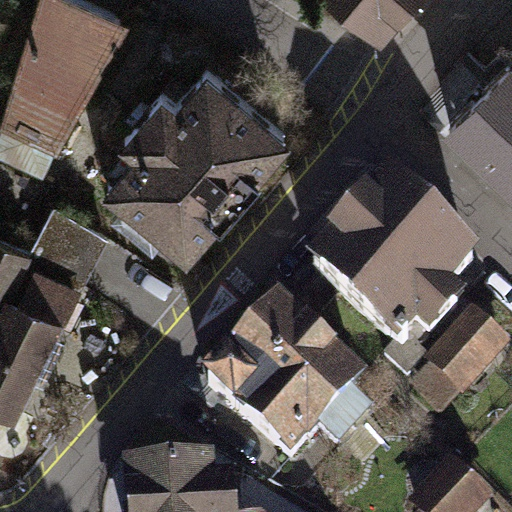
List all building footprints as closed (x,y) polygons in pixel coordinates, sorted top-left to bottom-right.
[(35,0),(2,115),(79,137),(117,0),(35,0)] [(328,0),(360,30),(389,0),(328,0)] [(511,48),(441,121),(511,188),(511,48)] [(280,124),(190,49),(91,165),(180,241),(280,124)] [(398,351),(475,270),(372,172),(294,253),(398,351)] [(0,448),(26,460),(130,226),(41,187),(16,243),(0,235),(0,448)] [(358,375),(271,295),(204,368),(294,449),(317,424),(341,446),(364,422),(338,398),(358,375)] [(497,355),(463,324),(424,366),(458,397),(497,355)] [(228,511),(224,456),(105,465),(109,511),(228,511)] [(497,511),(457,467),(414,506),(419,511),(497,511)]
